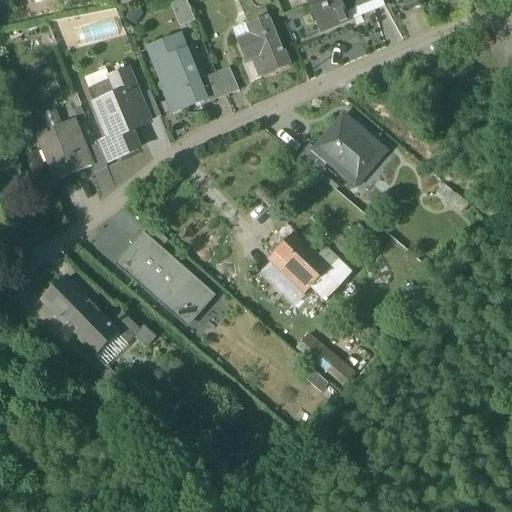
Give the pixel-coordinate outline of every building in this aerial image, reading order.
[(181,0),(170,5),(180,28),(195,22),(186,0),(181,0)] [(349,23),(345,14),(338,0),(308,0),(323,34),(349,23)] [(338,0),(345,14),(377,0),(338,0)] [(377,0),(345,14),(349,23),(385,7),(381,0),(377,0)] [(132,9),(125,20),(136,26),(143,15),(132,9)] [(261,55),(269,76),(290,68),(283,50),(279,52),(266,19),(249,26),(254,37),(238,43),(246,61),(252,59),(261,55)] [(234,31),(238,43),(254,37),(249,26),(234,31)] [(176,80),(187,109),(208,101),(202,84),(200,84),(187,52),(177,56),(171,41),(150,50),(164,85),(176,80)] [(260,80),(269,76),(261,55),(252,59),(260,80)] [(250,83),(260,80),(252,59),(246,61),(242,63),(250,83)] [(230,69),(216,75),(226,98),(240,92),(230,69)] [(117,150),(120,157),(138,150),(131,132),(150,123),(140,100),(129,73),(111,80),(112,82),(89,91),(95,106),(94,107),(107,139),(108,141),(109,141),(113,151),(117,150)] [(214,102),(226,98),(216,75),(205,79),(214,102)] [(176,80),(164,85),(175,114),(187,109),(176,80)] [(140,100),(150,123),(161,119),(151,95),(140,100)] [(328,164),(351,183),(368,163),(373,167),(386,152),(344,117),(315,151),(314,152),(328,164)] [(53,164),(60,180),(91,168),(92,167),(86,151),(74,122),(38,137),(44,150),(55,146),(61,161),(53,164)] [(96,143),(98,146),(106,166),(121,160),(120,157),(117,150),(113,151),(109,141),(108,141),(107,139),(96,143)] [(107,169),(106,166),(98,146),(86,151),(92,167),(91,168),(93,174),(107,169)] [(298,159),(318,176),(328,164),(314,152),(315,151),(309,146),(298,159)] [(368,163),(351,183),(356,188),(373,167),(368,163)] [(147,223),(129,243),(134,247),(143,237),(160,251),(168,242),(147,223)] [(354,228),(341,241),(348,249),(361,236),(354,228)] [(290,272),(310,291),(312,289),(332,269),(332,268),(320,256),(297,233),(274,256),(284,266),(279,271),(285,277),(290,272)] [(375,252),(361,236),(348,249),(341,241),(338,238),(320,256),(332,268),(332,269),(345,282),(375,252)] [(186,309),(195,317),(212,297),(160,251),(143,237),(134,247),(118,265),(178,318),(186,309)] [(284,266),(274,256),(258,274),(294,310),(310,291),(290,272),(285,277),(279,271),(284,266)] [(331,296),(345,282),(332,269),(312,289),(326,302),(332,296),(331,296)] [(74,339),(89,354),(111,333),(113,331),(110,328),(99,316),(66,282),(44,303),(67,327),(69,325),(78,334),(74,339)] [(186,309),(178,318),(187,326),(195,317),(186,309)] [(111,333),(125,347),(134,339),(139,334),(122,317),(110,328),(113,331),(111,333)] [(145,327),(139,334),(134,339),(146,350),(157,337),(145,327)] [(107,367),(125,347),(111,333),(89,354),(106,369),(107,367)] [(309,334),(296,349),(345,389),(357,374),(309,334)] [(99,375),(114,391),(122,384),(107,367),(106,369),(99,375)] [(304,380),(321,394),(328,385),(312,371),(304,380)]
